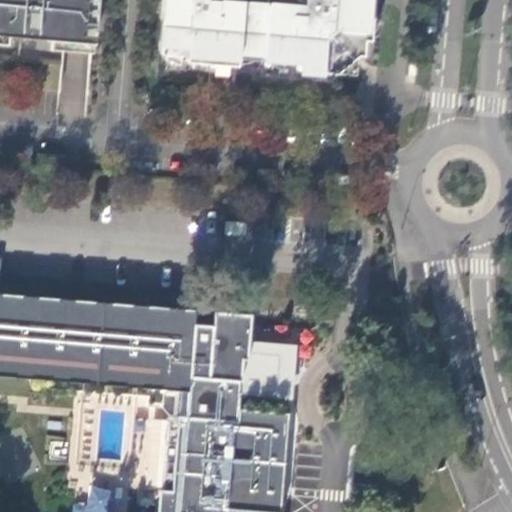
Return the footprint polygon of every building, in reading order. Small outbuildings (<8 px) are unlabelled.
[(0,0),(0,34),(35,37),(35,34),(36,30),(87,34),(89,0),(0,0)] [(89,0),(87,34),(36,30),(35,34),(44,35),(43,40),(77,42),(92,44),(95,0),(89,0)] [(297,0),(298,1),(307,1),(307,9),(301,15),(290,14),(291,6),(266,4),(266,0),(214,0),(215,0),(214,0),(205,0),(205,5),(190,4),(190,0),(164,0),(160,54),(186,56),(185,62),(235,66),(235,57),(296,62),(296,70),(333,73),(340,66),(341,53),(337,48),(347,40),(351,44),(361,44),(362,40),(368,40),(370,0),(297,0)] [(65,156),(38,153),(36,171),(63,173),(63,169),(65,156)] [(0,376),(163,391),(161,412),(169,421),(178,422),(171,495),(160,494),(157,511),(279,511),(288,418),(237,414),(238,402),(240,386),(240,379),(242,364),(246,364),(250,318),(212,315),(211,329),(192,327),(193,311),(0,294),(0,376)] [(295,407),(297,391),(240,386),(238,402),(295,407)] [(123,511),(126,490),(89,486),(86,511),(123,511)]
